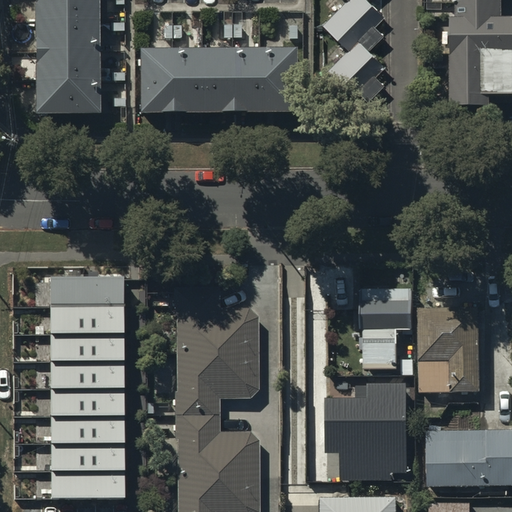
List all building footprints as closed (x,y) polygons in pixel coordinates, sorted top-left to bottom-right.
[(34,0),(36,122),(100,121),(100,84),(100,54),(100,23),(99,0),(34,0)] [(342,0),(346,3),(321,27),(347,53),(321,78),(348,105),(358,95),(367,104),(383,88),(375,80),(385,70),(370,54),(385,39),(375,29),(384,20),(368,3),(370,0),(342,0)] [(457,0),(458,24),(453,24),(453,114),(493,114),(493,102),(511,102),(511,24),(503,24),(502,0),(457,0)] [(298,45),(141,49),(142,113),(300,109),(298,45)] [(113,282),(39,282),(40,505),(113,505),(113,282)] [(410,289),(361,289),(361,370),(397,369),(397,331),(410,330),(410,289)] [(219,292),(174,292),(174,320),(177,320),(177,396),(175,396),(175,444),(178,444),(178,511),(258,511),(258,445),(251,435),(220,435),(221,402),(250,402),(259,394),(258,320),(250,312),(219,312),(219,292)] [(480,312),(419,313),(419,397),(481,396),(480,312)] [(406,382),(366,382),(366,398),(324,398),(325,452),(339,452),(339,480),(391,479),(391,472),(407,472),(406,382)] [(511,489),(511,433),(428,436),(429,491),(511,489)] [(395,511),(395,497),(320,498),(319,511),(395,511)]
